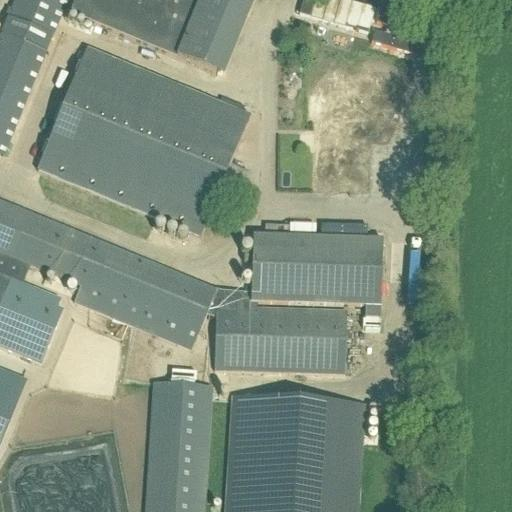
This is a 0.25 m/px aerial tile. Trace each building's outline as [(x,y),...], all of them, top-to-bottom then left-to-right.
[(71,0),(16,0),(0,40),(0,159),(5,162),(71,0)] [(77,0),(70,19),(141,48),(138,57),(182,75),(185,66),(223,82),(255,3),(248,0),(77,0)] [(322,0),(302,0),(298,18),(367,37),(374,14),(322,0)] [(379,16),(375,27),(420,39),(423,28),(379,16)] [(415,60),(418,49),(374,36),(370,47),(415,60)] [(200,244),(211,218),(229,225),(248,177),(231,170),(251,120),(87,52),(36,175),(200,244)] [(315,62),(315,106),(385,106),(385,62),(315,62)] [(0,352),(42,369),(67,307),(26,291),(32,272),(79,291),(73,306),(192,354),(199,340),(207,319),(217,323),(214,377),(345,380),(347,315),(258,313),(258,309),(381,312),(383,244),(253,240),(251,297),(218,294),(214,292),(0,204),(0,352)] [(365,319),(366,335),(381,334),(380,317),(365,319)] [(0,443),(24,385),(0,374),(0,443)] [(145,511),(204,511),(212,391),(153,388),(145,511)] [(233,402),(225,511),(356,511),(363,410),(233,402)]
